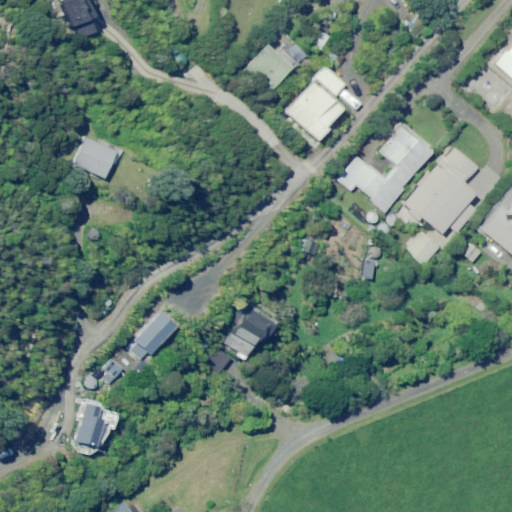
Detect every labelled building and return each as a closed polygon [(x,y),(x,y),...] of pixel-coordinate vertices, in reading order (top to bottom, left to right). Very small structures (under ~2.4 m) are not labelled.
[(57,0),(59,2),(56,4),(71,37),(86,31),(80,18),(88,14),(81,0),(57,0)] [(410,23),(400,10),(394,14),(405,27),(410,23)] [(511,37),(490,63),(511,82),(511,37)] [(287,69),(261,46),(240,70),(265,93),(287,69)] [(342,85),(321,67),(280,113),(313,141),(323,130),(321,128),(337,109),(328,101),(342,85)] [(429,153),(397,126),(375,152),(391,166),(380,179),(354,157),(335,180),(348,191),(353,185),(368,198),(366,201),(381,213),(401,190),(399,188),(429,153)] [(113,154),(82,139),(70,164),(101,179),(113,154)] [(474,169),(452,150),(444,160),(439,157),(393,214),(409,227),(417,218),(438,235),(445,226),(453,233),(472,211),(464,204),(472,194),(461,185),(474,169)] [(511,188),(494,210),(477,230),(511,259),(511,188)] [(436,248),(418,232),(402,251),(419,267),(436,248)] [(478,253),(469,245),(461,255),(470,263),(478,253)] [(373,263),(364,261),(360,278),(369,280),(373,263)] [(270,326),(245,308),(218,346),(237,360),(254,337),(259,341),(270,326)] [(171,328),(156,315),(130,343),(135,347),(130,353),(140,362),(171,328)] [(96,375),(108,384),(111,387),(116,380),(114,378),(122,368),(109,359),(96,375)] [(97,409),(85,405),(73,442),(93,449),(102,424),(93,421),(97,409)] [(127,511),(120,502),(107,511),(127,511)]
